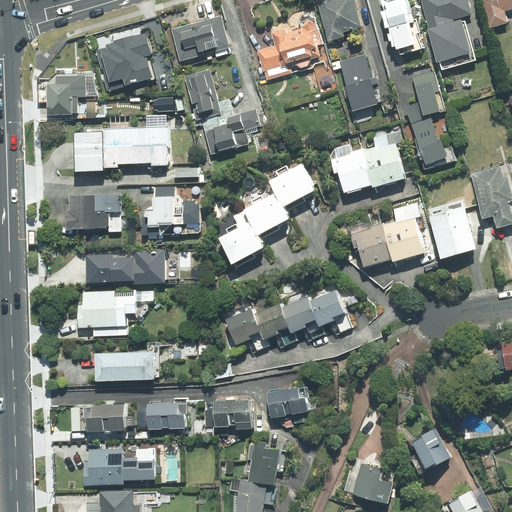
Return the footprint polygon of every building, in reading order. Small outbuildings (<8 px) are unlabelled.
[(356,0),(329,0),(321,2),(332,41),(349,36),(348,32),(364,27),(356,0)] [(396,26),(398,32),(393,33),(395,41),(400,40),(402,52),(427,46),(416,0),(390,0),(392,9),(386,11),(390,27),(396,26)] [(471,0),(425,0),(446,69),(480,59),(468,16),(476,14),(471,0)] [(511,22),(508,10),(511,8),(511,0),(484,0),(492,27),(511,22)] [(175,11),(162,14),(164,25),(178,21),(175,11)] [(224,16),(174,29),(183,61),(232,48),(224,16)] [(327,54),(319,22),(274,34),(277,45),(260,49),(266,71),(327,54)] [(158,76),(152,55),(157,53),(152,32),(112,43),(113,47),(100,50),(103,63),(110,62),(115,81),(129,78),(130,83),(158,76)] [(371,52),(343,60),(358,110),(385,102),(371,52)] [(191,97),(194,96),(196,105),(201,104),(204,115),(222,111),(212,70),(186,76),(191,97)] [(416,77),(423,102),(409,106),(428,169),(458,160),(454,146),(450,147),(440,113),(446,111),(434,71),(416,77)] [(91,99),(91,75),(59,75),(59,83),(53,83),(53,114),(83,114),(83,99),(91,99)] [(214,121),(207,131),(214,157),(254,145),(250,134),(265,130),(259,108),(214,121)] [(125,166),(125,163),(155,162),(155,165),(172,164),(170,128),(78,132),(80,172),(112,170),(111,167),(125,166)] [(377,137),(379,145),(356,152),(353,144),(332,151),(339,173),(344,172),(350,192),(379,183),(380,186),(410,177),(400,145),(405,144),(401,129),(377,137)] [(242,227),(225,236),(241,266),(258,257),(256,255),(272,247),(267,237),(283,228),(281,225),(297,217),(293,209),(308,200),(307,197),(322,189),(307,162),(275,180),(281,192),(236,216),(242,227)] [(511,173),(510,164),(474,173),(486,220),(499,217),(502,228),(511,225),(511,173)] [(201,168),(178,167),(178,177),(201,178),(201,168)] [(180,186),(159,185),(158,208),(152,208),(151,217),(155,217),(155,224),(167,224),(168,221),(205,223),(206,199),(179,198),(180,186)] [(72,227),(113,226),(113,230),(125,230),(124,192),(71,194),(72,226),(72,227)] [(430,253),(419,218),(426,216),(421,197),(395,205),(399,218),(376,225),(376,228),(355,234),(359,248),(364,247),(370,267),(397,259),(398,262),(430,253)] [(470,204),(433,214),(445,258),(482,248),(470,204)] [(168,282),(167,249),(137,250),(137,256),(119,256),(119,253),(91,253),(92,282),(115,281),(115,284),(168,282)] [(259,307),(231,317),(240,342),(267,332),(269,338),(294,328),(296,333),(325,322),(326,327),(352,317),(341,290),(315,300),(314,297),(288,307),(288,301),(261,311),(259,307)] [(91,327),(97,327),(97,336),(130,336),(130,326),(131,326),(131,313),(139,313),(139,296),(120,296),(120,291),(88,291),(88,304),(82,304),(83,327),(91,327)] [(505,368),(511,367),(511,370),(511,369),(511,338),(506,339),(508,347),(501,348),(505,368)] [(162,351),(101,352),(101,380),(162,379),(162,351)] [(272,392),(276,417),(315,411),(311,386),(272,392)] [(242,428),(259,428),(257,398),(220,400),(221,425),(242,424),(242,428)] [(153,402),(152,427),(191,429),(192,403),(153,402)] [(74,407),(74,431),(131,430),(130,403),(99,403),(99,406),(93,406),(93,407),(74,407)] [(489,438),(495,424),(469,411),(462,425),(489,438)] [(437,428),(427,434),(429,436),(419,442),(433,467),(437,464),(442,462),(443,464),(454,457),(437,428)] [(279,482),(282,451),(268,450),(269,443),(257,442),(257,445),(253,444),(251,460),(254,460),(252,480),(271,482),(279,482)] [(128,478),(159,479),(159,460),(157,460),(158,448),(141,448),(141,456),(128,456),(128,449),(93,448),(93,462),(88,462),(88,484),(96,484),(128,485),(128,478)] [(351,467),(345,490),(393,502),(398,482),(387,480),(389,468),(364,462),(362,469),(351,467)] [(267,511),(271,482),(252,480),(243,478),(238,511),(267,511)] [(491,511),(479,489),(456,502),(461,511),(491,511)] [(103,500),(88,500),(88,511),(144,511),(144,503),(136,503),(136,491),(103,490),(103,500)]
